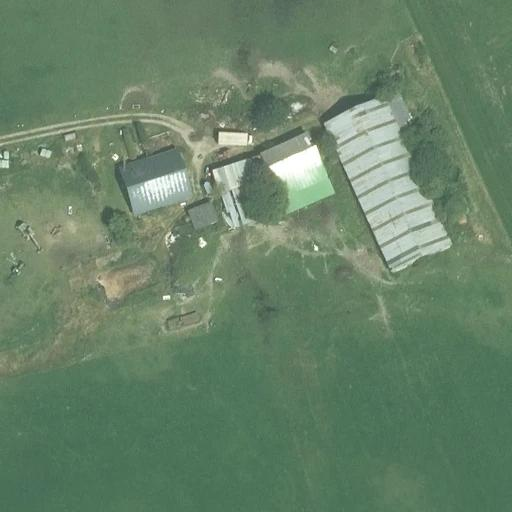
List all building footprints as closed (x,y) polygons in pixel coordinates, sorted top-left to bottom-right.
[(451,248),(398,130),(409,125),(395,93),(383,98),(322,126),(389,273),(451,248)] [(309,132),(318,149),(326,144),(318,128),(309,132)] [(229,229),(262,218),(256,200),(275,194),(286,217),(334,195),(306,135),(258,157),(259,158),(211,174),(229,229)] [(212,146),(214,157),(248,150),(245,139),(212,146)] [(177,152),(119,171),(134,217),(191,199),(177,152)] [(70,166),(54,170),(59,191),(66,221),(67,221),(82,217),(70,166)] [(192,229),(216,220),(210,204),(187,212),(192,229)] [(93,293),(105,294),(105,273),(93,273),(93,293)]
